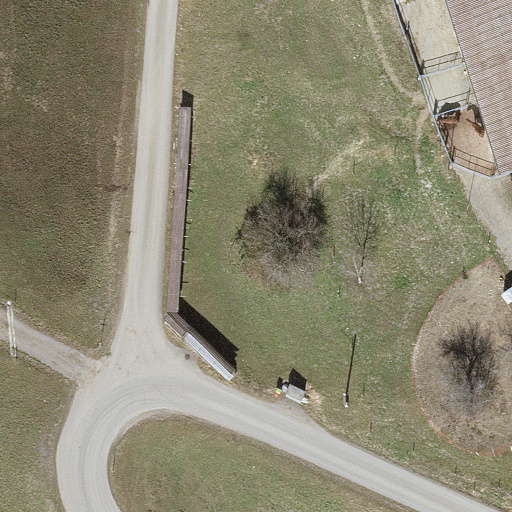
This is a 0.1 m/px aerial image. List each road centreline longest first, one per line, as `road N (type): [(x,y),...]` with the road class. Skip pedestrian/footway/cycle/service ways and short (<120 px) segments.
road 1 (residential): [(458,511),(192,394),(152,391),(122,394),(99,412),(80,483),(90,511)]
road 2 (track): [(122,394),(0,329)]
